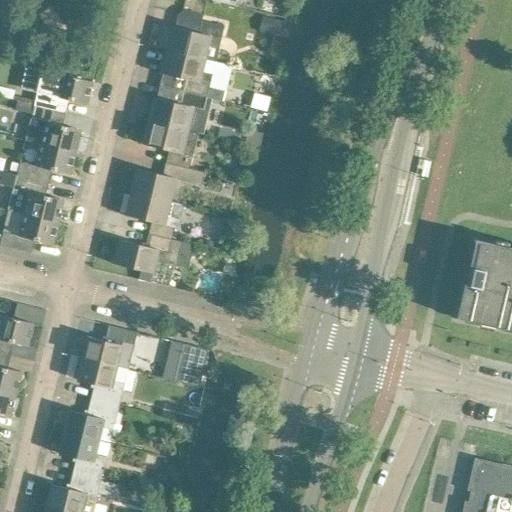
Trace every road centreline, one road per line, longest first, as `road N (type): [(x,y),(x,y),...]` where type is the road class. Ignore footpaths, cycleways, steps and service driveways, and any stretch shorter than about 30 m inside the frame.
road 1 (residential): [(68,288),(140,0)]
road 2 (tertiary): [(357,343),(415,53)]
road 3 (tertiary): [(415,53),(312,330)]
road 4 (residential): [(14,511),(68,288)]
road 5 (tertiary): [(302,360),(278,511)]
road 6 (residential): [(383,511),(434,374)]
road 7 (tertiary): [(308,511),(351,373)]
road 8 (residential): [(202,322),(68,288)]
